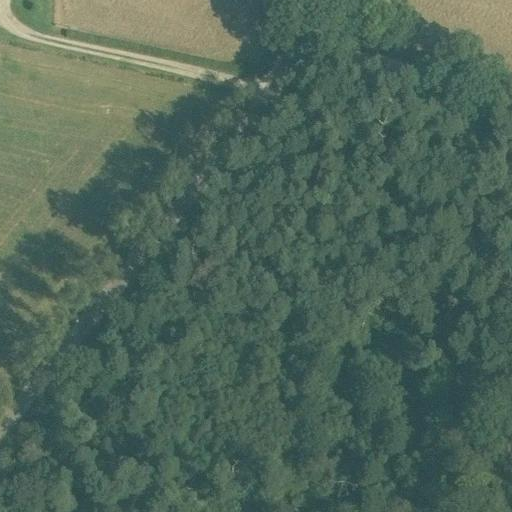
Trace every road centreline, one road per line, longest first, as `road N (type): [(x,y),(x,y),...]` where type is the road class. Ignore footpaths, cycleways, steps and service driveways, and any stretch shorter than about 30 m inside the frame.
road 1 (unclassified): [(0,412),(268,93),(295,43)]
road 2 (unclassified): [(511,98),(295,43)]
